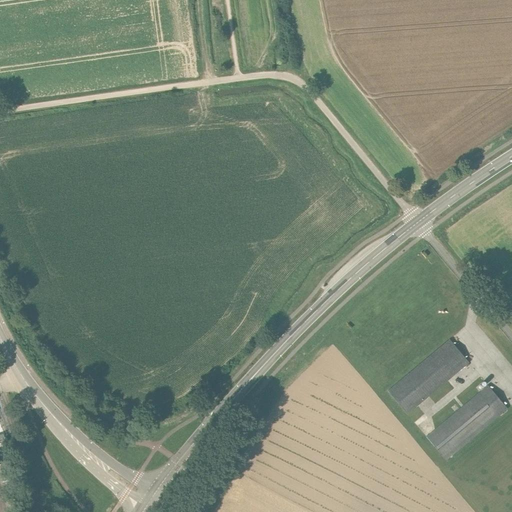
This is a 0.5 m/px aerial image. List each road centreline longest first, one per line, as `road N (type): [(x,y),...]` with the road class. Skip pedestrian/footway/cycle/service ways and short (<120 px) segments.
road 1 (unclassified): [(416,223),(312,95),(284,76),(0,111)]
road 2 (tertiary): [(154,502),(245,384),(416,223)]
road 3 (tertiary): [(154,502),(60,425),(0,336)]
road 4 (unclassified): [(511,337),(416,223)]
